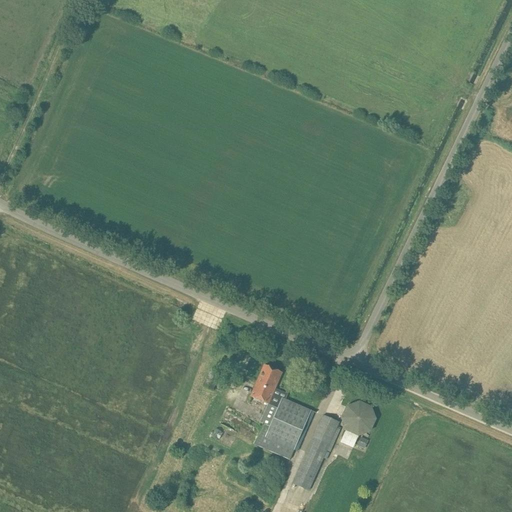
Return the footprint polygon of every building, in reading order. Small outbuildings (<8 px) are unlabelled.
[(264,365),(251,397),(268,404),(259,424),(264,426),(255,444),(291,460),(295,450),(298,452),(315,413),(311,411),(311,410),(286,399),(288,394),(276,389),(282,373),(264,365)] [(203,387),(213,391),(221,373),(212,369),(203,387)] [(346,431),(341,443),(354,448),(358,437),(370,432),(377,420),(372,407),(359,401),(347,406),(341,418),(346,431)] [(309,492),(340,422),(323,415),(293,484),(309,492)] [(357,446),(365,448),(367,439),(360,437),(357,446)]
